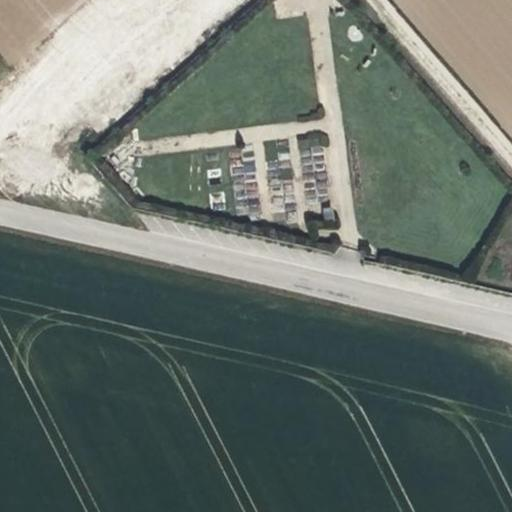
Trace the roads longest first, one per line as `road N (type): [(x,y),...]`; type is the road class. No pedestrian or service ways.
road 1 (tertiary): [(511,323),(0,212)]
road 2 (track): [(377,0),(511,156)]
